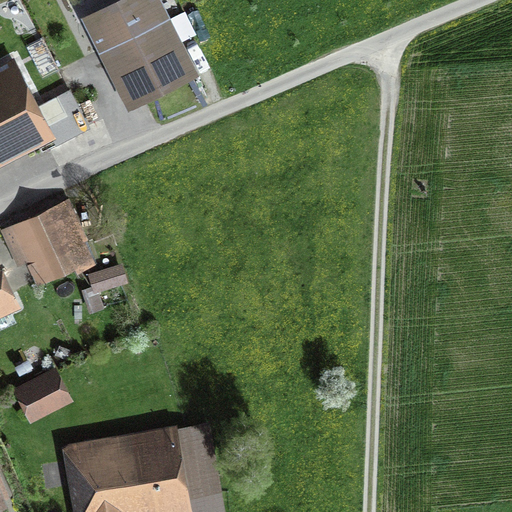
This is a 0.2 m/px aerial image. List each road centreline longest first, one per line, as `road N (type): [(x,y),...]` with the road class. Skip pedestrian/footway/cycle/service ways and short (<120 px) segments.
road 1 (unclassified): [(0,208),(478,0)]
road 2 (track): [(386,38),(372,511)]
